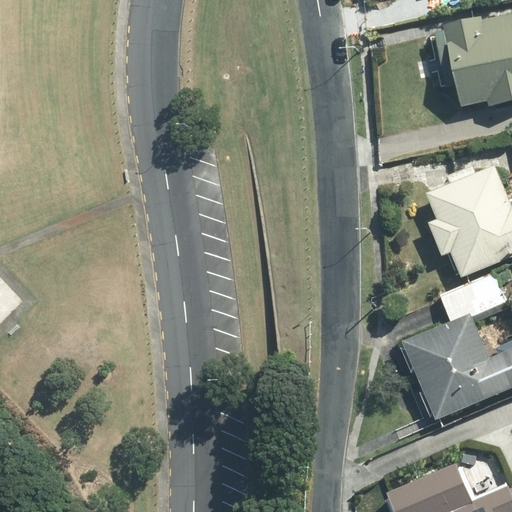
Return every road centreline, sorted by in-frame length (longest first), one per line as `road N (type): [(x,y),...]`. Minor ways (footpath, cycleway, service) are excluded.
road 1 (tertiary): [(157,0),(153,68),(185,308),(191,511)]
road 2 (residential): [(316,0),(340,296),(326,511)]
